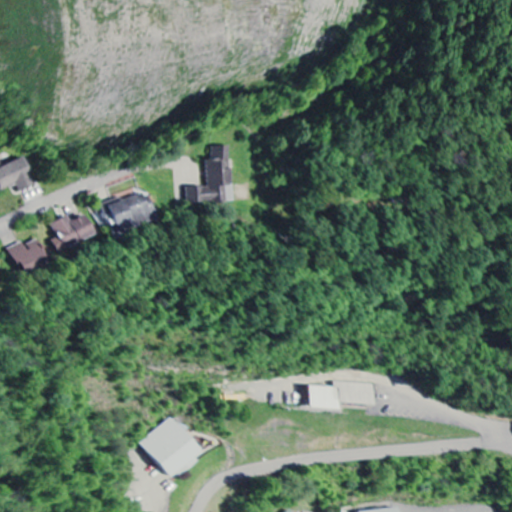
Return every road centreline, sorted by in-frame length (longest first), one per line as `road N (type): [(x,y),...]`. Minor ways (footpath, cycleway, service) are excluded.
road 1 (residential): [(204,511),(217,493),(251,480),(388,453),(511,446)]
road 2 (residential): [(136,170),(0,225)]
